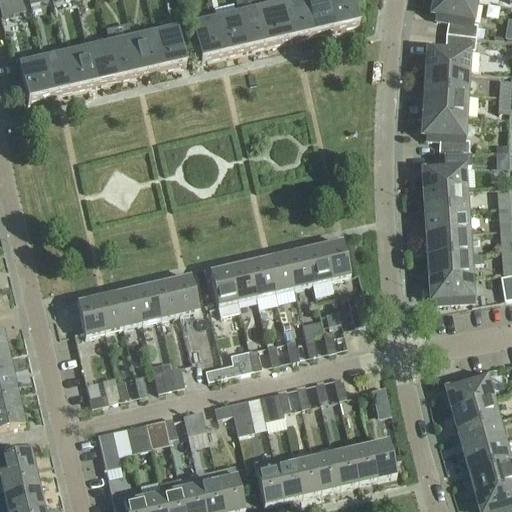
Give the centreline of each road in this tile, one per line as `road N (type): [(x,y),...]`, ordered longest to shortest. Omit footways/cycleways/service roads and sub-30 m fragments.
road 1 (residential): [(396,0),(383,179),(400,356)]
road 2 (residential): [(63,435),(400,356)]
road 3 (residential): [(0,160),(63,435)]
road 4 (residential): [(400,356),(438,511)]
